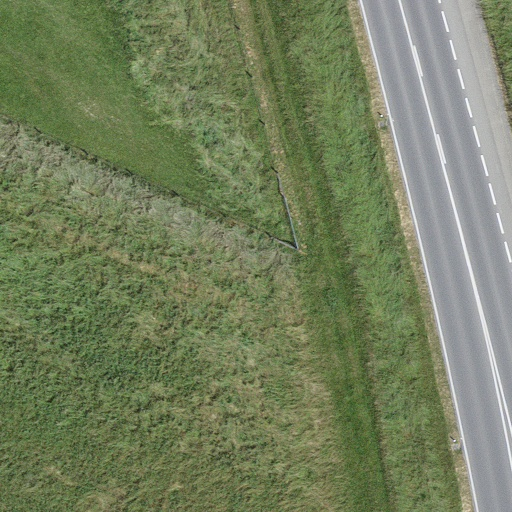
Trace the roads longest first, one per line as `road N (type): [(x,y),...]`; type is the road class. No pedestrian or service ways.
road 1 (primary): [(404,0),(511,481)]
road 2 (track): [(264,0),(347,330)]
